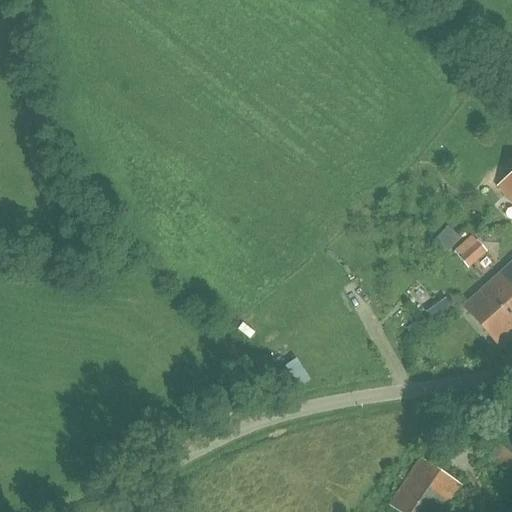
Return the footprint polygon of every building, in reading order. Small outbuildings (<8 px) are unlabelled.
[(511,173),(498,187),(511,201),(511,173)] [(447,251),(460,238),(448,226),(435,239),(447,251)] [(476,241),(459,258),(468,269),(486,252),(476,241)] [(511,333),(511,263),(464,307),(499,346),(511,333)] [(500,400),(488,415),(496,422),(508,407),(500,400)] [(511,437),(507,434),(486,459),(511,479),(511,437)] [(389,505),(399,511),(441,511),(460,486),(420,459),(389,505)]
